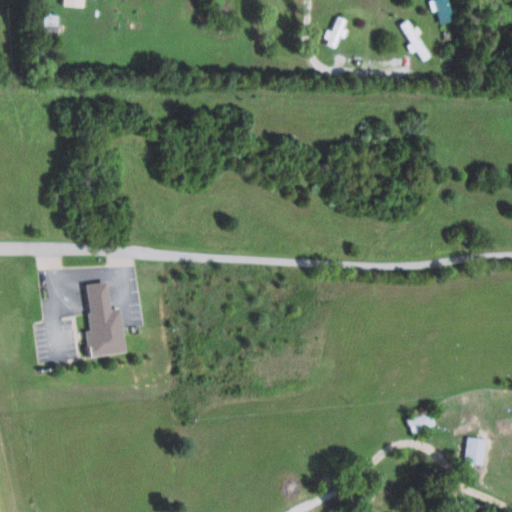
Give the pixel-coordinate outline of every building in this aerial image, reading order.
[(427,0),(429,10),(436,8),(439,21),(450,19),(445,0),(427,0)] [(55,13),(41,13),(40,29),(54,30),(55,13)] [(341,27),(345,18),(333,14),(322,42),(335,47),(343,27),(341,27)] [(395,23),(412,49),(414,49),(421,59),(429,54),(411,25),(410,26),(404,17),(395,23)] [(83,355),(79,329),(85,328),(78,283),(100,280),(104,309),(114,308),(121,349),(83,355)] [(400,418),(408,434),(430,423),(423,407),(400,418)] [(481,438),(462,435),(458,460),(477,463),(481,438)]
